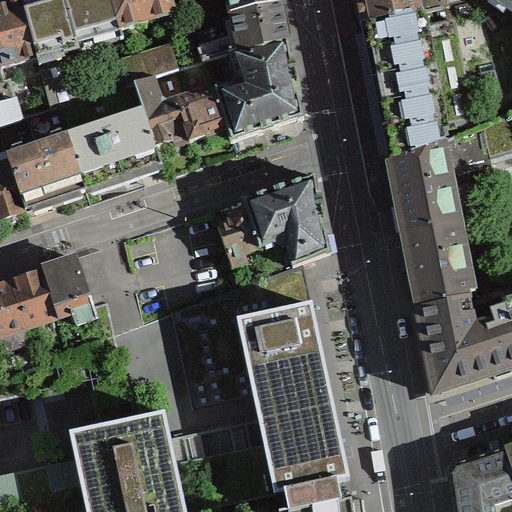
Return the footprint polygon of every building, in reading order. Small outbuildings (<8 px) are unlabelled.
[(76,45),(63,0),(30,0),(22,2),(52,111),(58,109),(91,99),(85,76),(76,45)] [(120,32),(110,0),(63,0),(76,45),(120,32)] [(170,0),(110,0),(120,32),(121,31),(171,17),(175,16),(170,0)] [(226,0),(230,16),(280,4),(279,0),(226,0)] [(355,0),(357,6),(360,24),(419,13),(423,12),(420,0),(355,0)] [(52,111),(22,2),(0,8),(0,127),(27,119),(52,111)] [(229,56),(287,41),(280,4),(230,16),(235,39),(200,50),(199,50),(203,64),(206,63),(229,56)] [(362,32),(387,157),(388,164),(445,142),(445,141),(443,131),(456,129),(455,122),(473,119),(454,21),(422,27),(420,15),(419,13),(360,24),(362,32)] [(297,121),(297,122),(304,120),(303,114),(302,114),(299,102),(300,101),(299,92),(297,92),(293,69),(294,69),(292,59),(291,59),(288,47),(290,47),(289,40),(287,41),(229,56),(206,63),(212,81),(220,79),(217,68),(231,63),(236,78),(232,86),(216,91),(229,129),(233,143),(234,144),(237,142),(237,141),(258,133),(258,134),(259,135),(260,135),(261,134),(261,133),(272,129),(273,129),(273,130),(274,130),(275,130),(275,129),(275,128),(297,121)] [(134,85),(155,79),(174,73),(178,72),(170,49),(121,65),(128,87),(134,85)] [(167,102),(162,99),(155,79),(134,85),(155,146),(155,145),(188,135),(176,99),(167,102)] [(58,109),(86,192),(87,191),(106,185),(108,190),(143,178),(141,173),(161,166),(162,166),(155,146),(134,85),(128,87),(91,99),(58,109)] [(188,135),(191,142),(229,129),(216,91),(194,99),(188,95),(176,99),(188,135)] [(9,163),(26,212),(46,205),(48,211),(68,204),(66,198),(86,192),(58,109),(52,111),(27,119),(27,120),(36,147),(9,157),(7,157),(9,163)] [(511,115),(483,128),(489,159),(490,159),(506,154),(511,152),(511,115)] [(445,142),(388,164),(402,236),(455,226),(461,224),(474,222),(467,187),(455,189),(452,174),(491,167),(489,159),(483,128),(469,133),(459,137),(449,141),(445,142)] [(0,220),(26,212),(9,163),(0,165),(0,220)] [(273,276),(302,265),(330,255),(331,255),(330,249),(328,250),(326,237),(327,236),(326,227),(324,227),(320,204),(321,204),(319,195),(318,195),(315,182),(317,182),(316,176),(313,177),(308,178),(309,180),(286,188),(249,200),(248,199),(245,200),(246,200),(244,200),(245,201),(261,250),(276,245),(283,249),(286,248),(288,255),(270,261),(268,254),(264,255),(263,255),(270,277),(273,276)] [(242,201),(241,201),(242,202),(242,203),(230,207),(232,214),(229,222),(230,224),(219,228),(233,269),(239,266),(247,264),(245,255),(261,250),(245,201),(244,200),(243,201),(242,201)] [(455,226),(402,236),(417,309),(468,299),(467,294),(475,292),(466,249),(459,250),(455,226)] [(81,273),(76,258),(42,270),(43,272),(59,320),(72,316),(72,317),(73,317),(77,326),(97,320),(92,306),(81,273)] [(270,277),(246,286),(158,319),(158,321),(173,318),(180,317),(184,334),(177,336),(193,411),(253,398),(237,322),(311,306),(302,265),(273,276),(270,277)] [(11,282),(11,283),(10,283),(26,331),(30,343),(44,338),(40,326),(59,320),(43,272),(42,273),(42,272),(11,282)] [(26,331),(10,283),(9,284),(9,283),(0,286),(0,340),(5,344),(9,343),(11,349),(28,344),(30,343),(26,331)] [(417,311),(434,395),(486,378),(473,318),(469,300),(469,299),(468,299),(417,309),(417,311)] [(473,318),(486,378),(511,369),(511,299),(503,303),(505,308),(473,318)] [(253,398),(263,445),(274,496),(274,497),(282,495),(285,495),(289,511),(283,511),(296,511),(352,501),(351,500),(342,502),(338,484),(338,483),(340,483),(349,481),(350,481),(339,429),(312,305),(311,306),(237,322),(253,398)] [(165,414),(164,414),(69,434),(75,460),(80,484),(85,511),(186,511),(176,464),(165,414)] [(203,458),(176,464),(186,511),(198,511),(274,496),(263,445),(235,451),(203,458)] [(455,466),(449,476),(453,511),(493,511),(493,506),(511,499),(511,470),(505,450),(471,462),(470,461),(455,466)] [(0,511),(85,511),(80,484),(43,492),(42,486),(28,489),(29,495),(0,501),(0,511)] [(296,511),(363,511),(361,498),(351,500),(352,501),(296,511)]
